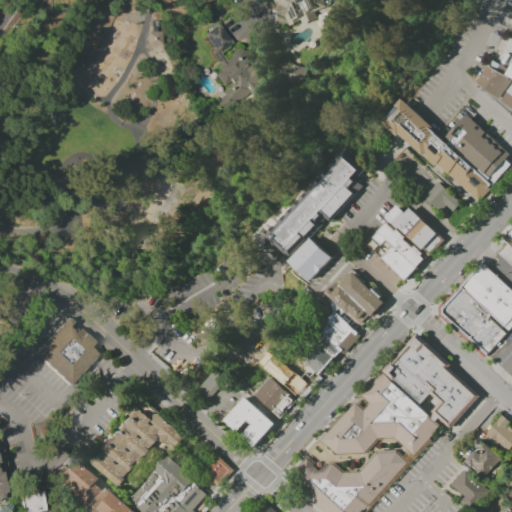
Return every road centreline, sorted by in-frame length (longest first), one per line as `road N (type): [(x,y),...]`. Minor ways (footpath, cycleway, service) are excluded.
road 1 (residential): [(261,476),(95,321),(0,269)]
road 2 (primary): [(434,287),(261,476)]
road 3 (residential): [(412,310),(349,242),(349,232),(410,170)]
